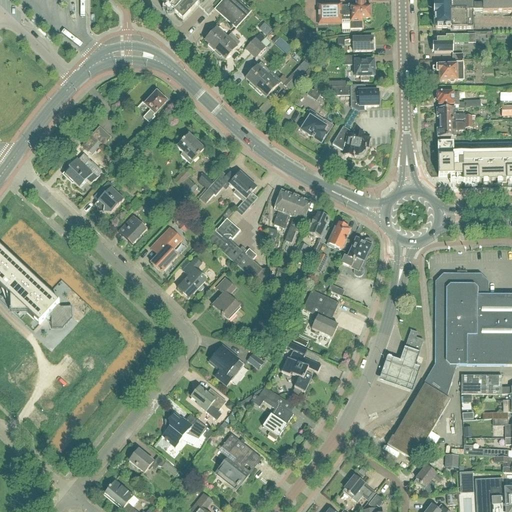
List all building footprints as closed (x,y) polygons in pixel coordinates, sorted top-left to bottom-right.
[(159,0),(165,5),(166,6),(165,6),(165,10),(169,10),(170,9),(174,14),(183,22),(199,5),(193,0),(159,0)] [(224,0),(214,11),(235,31),(252,13),(238,0),(224,0)] [(473,32),(473,15),(476,15),(476,3),(472,3),(472,0),(434,0),(435,30),(451,30),(451,32),(473,32)] [(511,0),(475,0),(476,3),(476,15),(511,14),(511,0)] [(366,4),(356,4),(356,7),(342,7),(342,5),(320,5),(320,10),(319,10),(319,21),(320,21),(321,25),(342,25),(343,34),(351,34),(351,31),(362,30),(362,22),(366,22),(367,23),(370,23),(373,20),(373,18),(371,16),(371,7),(366,7),(366,4)] [(214,54),(227,40),(217,30),(205,43),(209,47),(208,48),(214,53),(214,54)] [(260,35),(256,39),(245,51),(251,55),(265,40),(260,35)] [(231,36),(227,40),(214,54),(215,54),(220,59),(221,58),(225,62),(237,49),(236,49),(240,44),(231,36)] [(447,40),(447,41),(437,41),(437,46),(434,46),(434,48),(432,48),(432,54),(434,54),(434,56),(449,55),(453,55),(453,48),(454,48),(454,46),(468,45),(475,45),(475,37),(467,37),(454,37),(454,39),(447,40)] [(353,54),(364,53),(373,53),(373,39),(364,40),(352,40),(352,41),(345,43),(345,39),(338,40),(338,49),(345,49),(345,47),(353,47),(353,54)] [(265,40),(251,55),(256,60),(271,44),(265,40)] [(355,63),(355,58),(343,59),(343,67),(355,67),(356,78),(361,78),(361,83),(363,83),(369,83),(369,78),(374,78),(374,63),(367,63),(355,63)] [(268,78),(271,74),(261,64),(246,81),(250,85),(249,86),(255,91),(255,92),(268,78)] [(463,65),(452,65),(447,65),(448,67),(436,68),(436,69),(432,69),(433,73),(436,73),(436,74),(438,76),(439,76),(439,84),(449,84),(450,86),(453,86),(455,84),(457,84),(463,84),(463,65)] [(143,79),(150,91),(159,86),(152,74),(143,79)] [(272,74),(268,78),(255,92),(261,97),(262,96),(266,100),(282,83),(272,74)] [(288,91),(296,83),(299,80),(296,76),(294,75),(283,86),(288,91)] [(354,112),(344,129),(348,132),(359,115),(360,114),(365,114),(365,109),(379,108),(379,93),(363,93),(362,88),(366,88),(366,87),(351,88),(351,97),(351,108),(350,109),(354,112)] [(328,89),(328,98),(351,97),(351,88),(347,88),(347,89),(328,89)] [(325,89),(315,90),(313,94),(320,98),(325,89)] [(158,95),(157,94),(145,107),(151,112),(144,120),(150,125),(156,119),(154,118),(167,104),(163,100),(162,99),(163,97),(160,94),(158,95)] [(438,108),(445,108),(453,108),(453,110),(470,110),(470,109),(481,108),(480,102),(463,103),(463,105),(458,105),(458,95),(443,95),(436,95),(436,96),(435,98),(435,102),(437,103),(437,104),(438,104),(438,108)] [(511,118),(511,108),(502,109),(502,118),(511,118)] [(455,111),(447,111),(437,111),(437,120),(440,120),(440,124),(447,124),(447,123),(456,123),(472,123),(475,123),(475,117),(465,118),(465,117),(455,117),(455,111)] [(305,121),(303,124),(306,126),(301,133),(314,141),(315,140),(322,145),(332,128),(325,123),(322,126),(314,121),(315,120),(314,120),(316,117),(310,112),(305,121)] [(447,124),(440,124),(440,131),(437,131),(438,140),(455,140),(455,133),(459,132),(465,132),(465,130),(472,130),(472,123),(456,123),(447,123),(447,124)] [(92,137),(99,143),(104,148),(112,139),(100,128),(92,137)] [(333,147),(343,153),(344,151),(346,151),(344,158),(353,160),(354,157),(355,157),(356,157),(357,157),(359,157),(360,157),(361,157),(363,156),(364,155),(364,154),(365,153),(365,151),(366,150),(366,149),(369,150),(371,141),(363,139),(364,136),(355,134),(355,137),(350,136),(350,133),(348,132),(344,129),(343,129),(332,147),(333,147)] [(190,167),(205,152),(189,136),(177,149),(183,155),(181,157),(190,167)] [(89,154),(99,143),(92,137),(82,148),(89,154)] [(453,145),(437,145),(438,178),(456,178),(456,185),(511,183),(511,154),(453,156),(453,145)] [(230,151),(223,155),(229,167),(236,163),(230,151)] [(64,175),(69,180),(80,191),(80,190),(87,183),(91,187),(102,176),(93,168),(89,173),(78,161),(64,175)] [(179,189),(180,188),(187,181),(193,175),(187,169),(174,183),(179,189)] [(220,177),(214,185),(208,192),(207,192),(201,199),(207,204),(208,202),(214,196),(215,197),(223,189),(226,192),(230,187),(236,193),(234,195),(244,204),(252,195),(257,190),(240,175),(236,180),(230,175),(224,181),(220,177)] [(204,177),(198,184),(207,192),(208,192),(214,185),(204,177)] [(192,185),(187,181),(180,188),(184,193),(189,199),(198,190),(192,185)] [(111,216),(125,202),(112,190),(113,188),(109,184),(101,191),(105,195),(95,206),(98,209),(97,214),(111,216)] [(274,227),(279,229),(291,197),(281,193),(274,212),(279,214),(274,227)] [(294,219),(302,200),(296,198),(291,197),(279,229),(284,231),(290,217),(294,219)] [(302,200),(294,219),(285,243),(292,245),(297,232),(299,231),(303,222),(304,223),(311,204),(302,200)] [(316,217),(307,237),(313,240),(314,238),(319,240),(318,243),(324,246),(330,233),(326,231),(330,221),(317,215),(317,217),(316,217)] [(181,216),(176,221),(187,235),(193,230),(181,216)] [(118,234),(132,248),(148,232),(134,218),(118,234)] [(227,221),(217,231),(208,242),(253,282),(262,272),(262,271),(261,272),(250,262),(251,261),(252,263),(257,258),(249,251),(245,256),(248,258),(247,259),(243,255),(246,252),(245,251),(243,250),(242,249),(240,251),(239,252),(231,244),(228,242),(230,241),(230,240),(232,242),(240,233),(229,223),(227,221)] [(334,249),(342,252),(343,249),(344,249),(347,242),(347,241),(351,232),(348,231),(349,230),(337,225),(327,248),(333,251),(334,249)] [(274,249),(278,233),(267,230),(268,247),(269,247),(274,249)] [(172,253),(176,249),(183,242),(170,231),(155,247),(162,254),(151,265),(163,276),(164,275),(163,275),(178,259),(172,253)] [(364,243),(363,244),(356,241),(348,259),(345,258),(341,265),(355,272),(354,274),(355,277),(357,278),(360,279),(362,278),(364,276),(364,273),(363,271),(361,269),(371,247),(372,246),(372,245),(371,244),(371,243),(370,242),(369,241),(368,241),(367,241),(366,241),(365,242),(364,243)] [(297,254),(303,257),(307,248),(301,245),(297,254)] [(0,248),(0,288),(40,326),(42,323),(43,323),(49,316),(59,305),(47,293),(0,248)] [(327,259),(321,256),(316,265),(323,268),(327,259)] [(202,266),(201,265),(203,263),(198,259),(196,261),(196,260),(183,273),(189,279),(178,290),(189,301),(207,282),(196,272),(202,266)] [(511,368),(511,297),(488,298),(488,287),(476,277),(467,277),(467,278),(458,278),(458,277),(444,277),(437,284),(437,366),(394,438),(393,438),(387,447),(414,463),(450,403),(448,401),(456,369),(511,368)] [(224,319),(228,322),(240,309),(229,298),(236,291),(226,281),(217,290),(224,297),(213,308),(222,317),(221,317),(224,319)] [(329,293),(342,299),(345,293),(331,287),(329,293)] [(339,305),(320,296),(312,292),(303,311),(318,318),(312,331),(332,341),(338,327),(331,323),(339,305)] [(405,351),(419,356),(424,342),(416,340),(418,334),(411,332),(408,341),(405,351)] [(210,364),(221,372),(215,379),(227,388),(245,366),(223,348),(210,364)] [(419,358),(404,351),(400,362),(388,357),(379,382),(413,394),(421,369),(416,367),(419,358)] [(322,367),(305,359),(304,359),(304,357),(293,352),(289,361),(288,360),(282,373),(290,377),(291,374),(294,375),(293,377),(299,380),(294,390),(296,391),(305,394),(313,378),(309,376),(311,372),(318,375),(322,367)] [(260,372),(264,367),(253,358),(249,364),(260,372)] [(511,389),(502,389),(502,378),(462,378),(461,396),(502,397),(502,396),(511,396),(511,388),(511,389)] [(222,416),(219,413),(227,404),(216,395),(212,399),(199,389),(191,399),(198,405),(197,407),(217,422),(222,416)] [(265,390),(260,396),(258,399),(255,397),(251,403),(259,409),(263,403),(275,411),(263,429),(270,434),(268,437),(276,443),(294,417),(289,413),(293,407),(280,399),(265,390)] [(176,448),(187,435),(198,440),(207,429),(191,416),(185,423),(175,414),(168,421),(165,422),(166,433),(162,438),(165,440),(164,441),(167,443),(167,442),(170,444),(171,443),(176,448)] [(492,414),(492,422),(508,421),(507,414),(492,414)] [(210,432),(204,438),(208,441),(213,435),(210,432)] [(242,440),(240,443),(232,436),(221,449),(237,462),(233,466),(228,462),(217,476),(236,491),(246,477),(247,478),(248,477),(240,471),(254,454),(243,445),(245,443),(242,440)] [(464,447),(463,457),(494,459),(508,460),(508,459),(508,452),(489,452),(473,451),(473,448),(464,447)] [(179,474),(166,464),(158,458),(154,464),(139,451),(129,463),(144,475),(151,467),(156,471),(158,468),(162,469),(175,479),(179,474)] [(458,458),(445,458),(445,470),(458,470),(458,458)] [(501,471),(501,475),(511,475),(511,467),(511,468),(511,459),(508,459),(508,460),(494,459),(493,464),(503,465),(503,471),(501,471)] [(427,468),(415,483),(415,484),(416,483),(430,493),(429,495),(430,495),(436,487),(431,483),(433,479),(440,485),(443,481),(436,476),(427,468)] [(472,484),(472,474),(460,475),(461,484),(472,484)] [(368,503),(375,495),(364,486),(355,478),(343,493),(343,494),(344,493),(352,500),(352,501),(352,500),(357,504),(357,505),(363,497),(359,493),(361,490),(367,494),(363,499),(368,503)] [(511,511),(511,490),(503,491),(503,480),(476,481),(477,511),(511,511)] [(104,496),(120,508),(124,503),(128,506),(134,498),(115,482),(111,488),(110,487),(108,489),(109,490),(104,496)] [(205,511),(213,503),(203,496),(192,510),(195,511),(194,511),(205,511)] [(374,510),(382,500),(377,496),(369,506),(374,510)] [(135,511),(128,506),(124,503),(120,508),(117,511),(135,511)]
